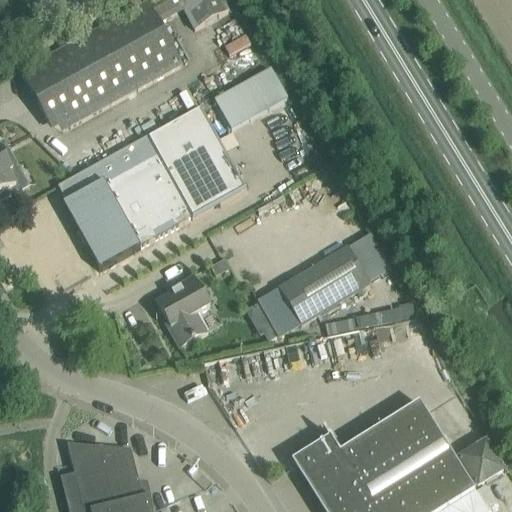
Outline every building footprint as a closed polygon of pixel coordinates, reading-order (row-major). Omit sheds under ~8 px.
[(219,0),(158,0),(151,4),(136,12),(118,23),(99,33),(21,76),(48,125),(62,117),(69,131),(87,122),(181,69),(158,27),(184,13),(195,34),(228,15),(219,0)] [(271,73),(269,73),(214,104),(231,134),(287,102),(271,73)] [(246,193),(237,175),(201,110),(147,140),(152,151),(135,160),(133,168),(126,172),(118,170),(100,180),(103,186),(98,204),(92,207),(103,226),(109,228),(113,235),(111,242),(119,256),(128,258),(158,242),(161,234),(167,230),(175,232),(189,225),(187,223),(191,220),(192,223),(246,193)] [(0,160),(0,198),(16,189),(8,174),(10,173),(2,160),(0,161),(0,160)] [(370,288),(357,268),(347,251),(329,261),(330,262),(297,282),(296,281),(278,292),(301,330),(370,288)] [(179,353),(197,343),(207,337),(197,318),(210,311),(193,280),(170,293),(172,296),(156,305),(166,324),(164,325),(179,353)] [(273,334),(264,339),(268,346),(277,341),(273,334)] [(447,511),(475,495),(420,406),(340,456),(330,441),(294,464),(324,511),(447,511)] [(486,442),(457,461),(477,492),(506,474),(486,442)] [(75,478),(60,481),(67,511),(151,511),(149,500),(143,501),(131,453),(67,448),(75,478)]
